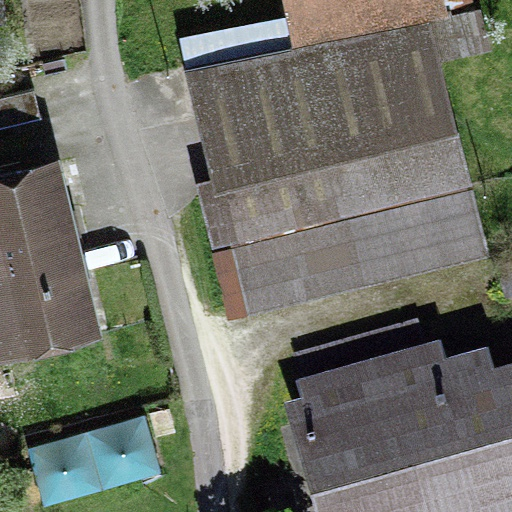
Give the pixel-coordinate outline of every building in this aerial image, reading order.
[(441,0),(287,0),(295,37),(443,7),(441,0)] [(32,87),(0,94),(0,154),(46,143),(32,87)] [(235,241),(466,185),(451,125),(220,180),(235,241)] [(52,161),(0,173),(0,340),(90,319),(52,161)] [(466,185),(235,241),(250,302),(480,246),(466,185)] [(319,511),(511,511),(511,387),(440,408),(430,371),(420,374),(415,357),(305,387),(319,441),(301,446),(319,511)]
